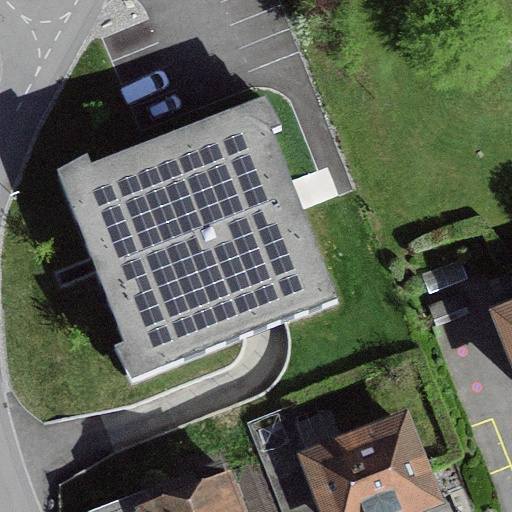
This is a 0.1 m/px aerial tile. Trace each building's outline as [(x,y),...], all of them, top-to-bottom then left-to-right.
[(268,104),(91,174),(88,164),(56,177),(125,351),(115,355),(128,389),(259,337),(339,306),(301,210),(338,195),(327,167),(290,182),(273,137),(280,134),(268,104)] [(437,329),(457,322),(449,297),(429,304),(437,329)] [(511,313),(500,318),(511,347),(511,313)] [(445,511),(408,414),(342,440),(330,409),(314,416),(308,399),(247,422),(261,460),(234,470),(249,511),(445,511)] [(145,492),(94,511),(246,511),(232,476),(151,508),(145,492)]
